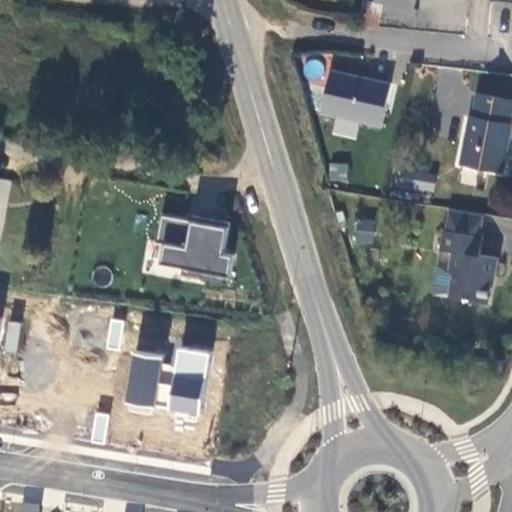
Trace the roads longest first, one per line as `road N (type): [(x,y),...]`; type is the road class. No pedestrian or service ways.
road 1 (secondary): [(335,364),(222,0)]
road 2 (residential): [(511,52),(272,27)]
road 3 (residential): [(0,464),(225,505)]
